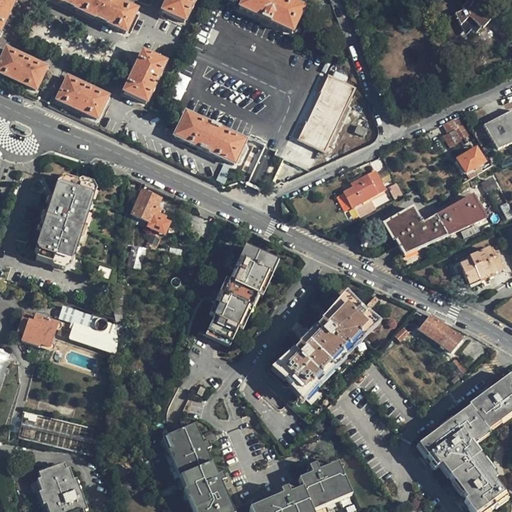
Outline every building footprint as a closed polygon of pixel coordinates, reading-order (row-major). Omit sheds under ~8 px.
[(0,0),(0,27),(14,0),(0,0)] [(135,12),(110,0),(53,0),(61,4),(62,2),(76,9),(75,10),(93,19),(93,18),(107,24),(106,25),(123,34),(135,12)] [(193,0),(167,0),(166,2),(165,1),(160,11),(183,23),(193,0)] [(290,33),(302,9),(282,0),(241,0),(237,9),(290,33)] [(471,31),(468,33),(473,36),(489,20),(485,16),(489,13),(476,0),(467,0),(461,7),(462,10),(453,15),(459,26),(462,23),(471,31)] [(464,36),(468,33),(471,31),(462,23),(459,26),(464,36)] [(329,32),(317,26),(314,32),(326,38),(329,32)] [(34,91),(45,69),(28,61),(27,63),(21,60),(22,57),(5,49),(0,60),(0,74),(33,91),(34,91)] [(155,82),(164,64),(141,53),(122,93),(145,104),(148,96),(153,87),(150,85),(152,81),(155,82)] [(497,56),(483,63),(488,74),(502,66),(497,56)] [(344,75),(335,70),(333,75),(341,80),(344,75)] [(323,154),(353,89),(327,77),(319,93),(323,96),(309,125),(305,123),(297,141),(323,154)] [(95,120),(106,98),(89,89),(88,92),(83,90),(84,87),(66,78),(55,101),(95,120)] [(511,142),(511,111),(481,124),(495,150),(511,142)] [(243,142),(184,114),(179,124),(173,138),(222,162),(232,166),(243,142)] [(463,120),(461,116),(443,125),(447,133),(442,135),(449,147),(459,141),(457,139),(466,135),(460,123),(463,121),(463,120)] [(464,174),(483,163),(475,150),(456,160),(464,174)] [(355,206),(369,198),(385,190),(373,171),(353,182),(354,186),(342,193),(350,209),(355,206)] [(63,172),(55,193),(43,231),(35,260),(65,269),(69,256),(73,257),(77,243),(76,242),(85,214),(86,215),(91,200),(87,199),(93,181),(80,177),(79,174),(75,175),(63,172)] [(159,210),(156,207),(159,200),(140,191),(138,196),(130,215),(161,229),(164,221),(156,217),(159,210)] [(43,231),(55,193),(47,196),(38,224),(43,231)] [(416,250),(485,212),(476,195),(422,225),(419,221),(417,221),(411,209),(386,223),(393,235),(391,236),(401,254),(414,247),(416,250)] [(361,217),(376,209),(369,198),(355,206),(361,217)] [(133,246),(130,264),(142,266),(145,248),(133,246)] [(243,247),(237,260),(232,270),(226,283),(224,282),(218,293),(213,303),(208,314),(208,315),(212,318),(206,330),(229,342),(236,329),(238,330),(254,296),(257,298),(274,262),(243,247)] [(504,268),(498,254),(494,255),(491,247),(469,257),(470,260),(460,265),(468,283),(504,268)] [(213,303),(218,293),(215,292),(210,301),(213,303)] [(324,372),(370,323),(368,322),(344,300),(275,374),(301,397),(324,372)] [(114,321),(98,315),(97,318),(59,306),(56,317),(62,319),(61,322),(58,330),(60,335),(65,336),(67,328),(73,330),(70,338),(116,354),(118,340),(114,321)] [(100,308),(98,315),(114,321),(113,315),(113,312),(100,308)] [(49,347),(56,325),(46,321),(47,318),(35,313),(34,317),(24,313),(18,332),(24,334),(22,341),(39,348),(40,345),(49,347)] [(434,321),(428,319),(419,332),(435,343),(450,354),(458,342),(460,339),(436,323),(434,321)] [(67,328),(65,336),(70,338),(73,330),(67,328)] [(399,332),(405,337),(409,333),(404,328),(399,332)] [(0,441),(6,443),(9,443),(10,433),(14,411),(17,393),(21,383),(20,363),(10,351),(0,347),(0,441)] [(468,446),(511,413),(511,385),(507,379),(465,408),(467,410),(415,448),(432,472),(438,469),(462,501),(460,503),(466,511),(484,511),(503,498),(490,480),(492,478),(468,446)] [(198,395),(203,388),(199,386),(194,393),(198,395)] [(107,424),(20,417),(19,424),(17,431),(17,436),(102,442),(105,435),(107,424)] [(188,496),(186,497),(192,511),(220,511),(231,508),(232,511),(234,511),(236,505),(225,501),(218,484),(222,482),(219,474),(214,475),(204,450),(208,449),(205,441),(201,442),(193,423),(164,434),(188,496)] [(182,487),(186,497),(188,496),(164,434),(160,436),(180,488),(182,487)] [(246,508),(246,510),(251,507),(253,511),(308,511),(308,509),(347,493),(335,464),(316,472),(313,465),(306,468),(309,475),(296,480),(300,488),(288,493),(285,488),(277,491),(279,496),(259,505),(247,498),(246,508)] [(82,511),(79,503),(82,502),(79,494),(77,495),(72,482),(67,467),(34,479),(36,485),(32,486),(36,496),(40,508),(41,511),(82,511)] [(77,495),(79,494),(80,493),(76,481),(72,482),(77,495)] [(308,509),(308,511),(313,511),(349,498),(347,493),(308,509)] [(40,508),(36,496),(32,497),(36,509),(40,508)]
